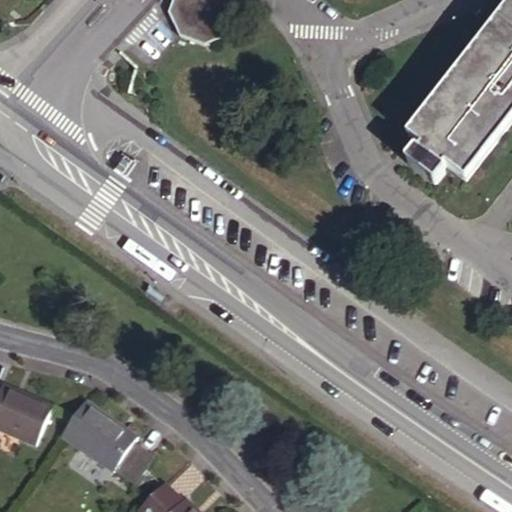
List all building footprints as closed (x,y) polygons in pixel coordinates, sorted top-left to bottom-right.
[(224,0),(166,0),(160,15),(173,37),(195,46),(219,33),(228,8),(224,0)] [(511,0),(497,0),(511,10),(511,0)] [(511,41),(424,167),(440,179),(438,182),(433,184),(430,187),(427,190),(423,196),(452,217),(454,218),(460,214),(461,211),(463,208),(464,205),(463,202),(462,199),(465,196),(467,198),(485,210),(511,171),(511,41)] [(0,381),(0,431),(32,444),(48,401),(0,381)] [(110,465),(129,438),(133,433),(81,397),(56,433),(107,470),(110,465)] [(149,453),(129,438),(110,465),(131,479),(149,453)] [(143,511),(162,511),(176,498),(159,480),(135,504),(143,511)] [(197,511),(181,495),(176,498),(162,511),(197,511)]
